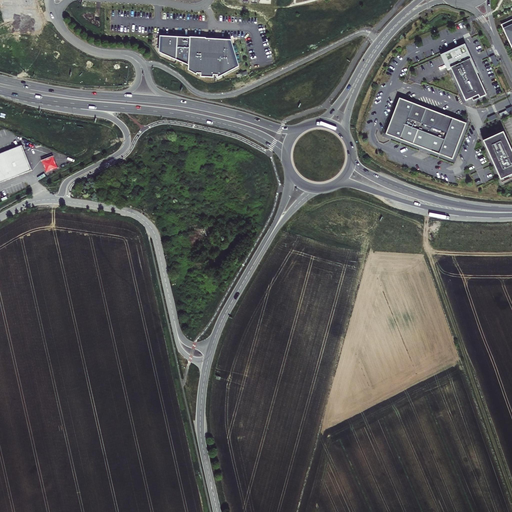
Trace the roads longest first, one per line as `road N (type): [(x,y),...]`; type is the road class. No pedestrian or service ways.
road 1 (unclassified): [(144,64),(217,96),(357,34),(378,40)]
road 2 (primary): [(57,102),(211,120),(261,136),(287,162)]
road 3 (unclassified): [(174,318),(146,223),(132,213),(59,200)]
road 4 (primary): [(329,186),(347,183),(461,215),(511,214)]
road 5 (unclassified): [(57,102),(110,117),(127,139),(115,155),(65,182),(59,200)]
road 6 (primary): [(511,210),(416,194),(363,171),(351,154)]
road 7 (tertiary): [(217,511),(200,430),(207,364)]
road 8 (primary): [(300,129),(181,103)]
road 9 (track): [(511,253),(434,250),(426,207)]
